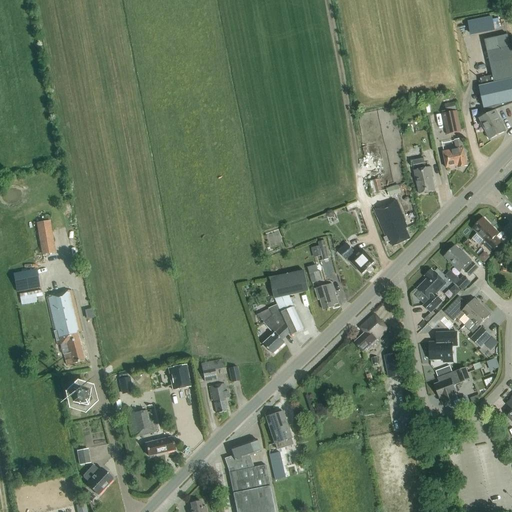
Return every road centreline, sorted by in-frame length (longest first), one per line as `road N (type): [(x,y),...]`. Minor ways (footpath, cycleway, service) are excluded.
road 1 (tertiary): [(148,511),(393,271)]
road 2 (residential): [(424,410),(469,418),(504,387),(510,311)]
road 3 (unclassified): [(424,410),(393,271)]
road 4 (tertiary): [(393,271),(478,184)]
